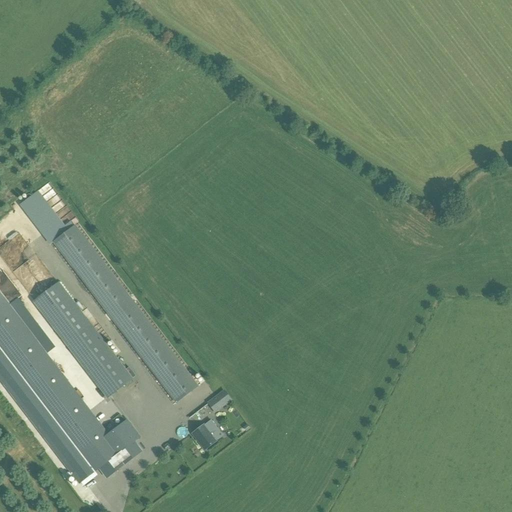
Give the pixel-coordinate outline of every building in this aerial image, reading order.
[(48,202),(40,191),(38,193),(30,199),(22,205),(30,215),(47,237),(65,223),(48,202)] [(75,229),(56,243),(178,402),(196,388),(75,229)] [(124,370),(58,284),(33,303),(109,398),(136,376),(129,367),(124,370)] [(107,435),(0,295),(0,328),(91,448),(81,455),(94,472),(139,438),(126,420),(107,435)] [(231,400),(224,392),(218,397),(209,404),(215,412),(230,401),(231,400)] [(205,450),(216,441),(223,435),(214,424),(207,429),(204,425),(193,434),(205,450)]
